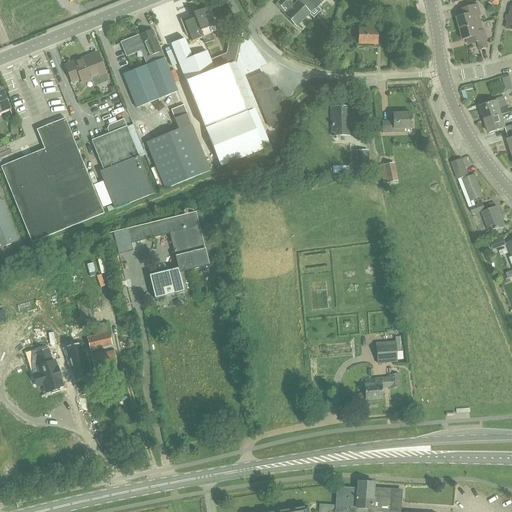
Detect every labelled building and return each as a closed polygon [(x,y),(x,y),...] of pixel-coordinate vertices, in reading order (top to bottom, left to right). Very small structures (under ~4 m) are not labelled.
[(15,0),(14,1),(21,19),(48,9),(44,0),(15,0)] [(310,13),(298,2),(294,6),(290,2),(292,1),(290,0),(280,0),(278,3),(284,9),(286,7),(289,10),(285,15),(297,26),(310,13)] [(299,0),(298,2),(310,13),(315,8),(316,9),(324,0),(299,0)] [(498,8),(501,4),(499,3),(500,1),(499,0),(490,0),(489,3),(495,7),(496,7),(498,8)] [(458,9),(460,17),(457,18),(460,29),(477,24),(482,23),(480,15),(481,15),(478,4),(469,7),(458,9)] [(215,25),(209,8),(194,14),(195,18),(185,23),(192,42),(203,38),(205,44),(214,41),(208,28),(215,25)] [(369,21),(370,12),(355,12),(354,21),(369,21)] [(487,40),(484,30),(482,23),(477,24),(460,29),(463,40),(466,39),(468,45),(477,42),(478,42),(480,50),(488,48),(487,40)] [(377,44),(377,29),(359,28),(359,44),(377,44)] [(148,64),(160,60),(159,56),(162,55),(153,30),(152,30),(145,33),(145,34),(146,35),(144,36),(144,38),(141,39),(139,35),(139,36),(122,43),(127,57),(128,57),(127,55),(143,48),(147,57),(146,57),(148,64)] [(187,82),(201,119),(206,129),(247,113),(229,65),(214,71),(207,52),(192,58),(185,39),(172,45),(187,82)] [(90,56),(75,62),(66,66),(73,83),(80,80),(82,85),(92,81),(94,87),(109,81),(97,53),(90,56)] [(317,66),(323,62),(319,56),(313,60),(317,66)] [(164,58),(160,60),(148,64),(123,74),(137,108),(177,92),(164,58)] [(278,102),(285,100),(281,90),(274,93),(268,77),(265,78),(263,73),(249,78),(269,126),(277,123),(274,114),(282,111),(278,102)] [(13,117),(3,92),(0,92),(0,112),(9,109),(13,117)] [(501,115),(510,112),(508,105),(507,106),(504,97),(489,101),(489,103),(481,106),(485,120),(501,115)] [(187,114),(183,105),(171,110),(179,130),(146,143),(165,189),(210,171),(191,125),(187,114)] [(332,135),(350,135),(349,107),(332,107),(332,135)] [(270,147),(255,110),(247,113),(206,129),(221,167),(270,147)] [(403,128),(412,128),(411,113),(393,114),(393,123),(388,123),(388,121),(382,121),(382,132),(404,131),(403,128)] [(501,115),(485,120),(489,133),(505,128),(501,115)] [(45,150),(1,167),(32,243),(104,214),(65,119),(37,131),(45,150)] [(154,194),(127,128),(124,120),(109,126),(107,129),(109,135),(92,142),(104,172),(104,181),(115,210),(154,194)] [(137,125),(131,127),(143,157),(148,155),(137,125)] [(368,167),(368,151),(355,151),(355,167),(368,167)] [(459,160),(452,163),(458,179),(468,175),(462,159),(459,160)] [(397,180),(394,162),(380,165),(383,183),(397,180)] [(458,179),(469,208),(470,208),(476,205),(474,199),(482,196),(478,186),(474,175),(472,176),(469,177),(468,175),(458,179)] [(0,248),(18,241),(0,197),(0,248)] [(476,205),(470,208),(473,215),(486,210),(483,203),(476,205)] [(496,230),(504,227),(497,208),(483,213),(489,231),(496,229),(496,230)] [(131,244),(169,234),(174,253),(176,253),(177,256),(175,257),(178,268),(149,276),(155,300),(185,292),(180,273),(209,265),(196,212),(127,230),(131,244)] [(493,250),(506,245),(503,237),(490,243),(493,250)] [(201,289),(196,293),(201,298),(206,294),(201,289)] [(114,336),(91,342),(97,369),(120,364),(114,336)] [(395,342),(375,344),(377,363),(397,361),(395,342)] [(80,346),(66,351),(76,379),(89,375),(87,367),(89,366),(85,352),(82,353),(80,346)] [(40,373),(33,375),(37,386),(44,384),(47,394),(50,393),(51,394),(60,391),(59,390),(63,389),(60,379),(61,378),(57,368),(56,368),(54,361),(52,361),(48,349),(35,353),(40,365),(38,366),(40,373)] [(390,389),(400,388),(399,374),(389,375),(389,377),(374,379),(375,384),(364,385),(365,393),(358,394),(359,401),(383,399),(382,388),(390,387),(390,389)] [(335,506),(328,505),(327,511),(398,511),(400,489),(374,487),(374,482),(358,481),(358,488),(337,486),(335,506)]
